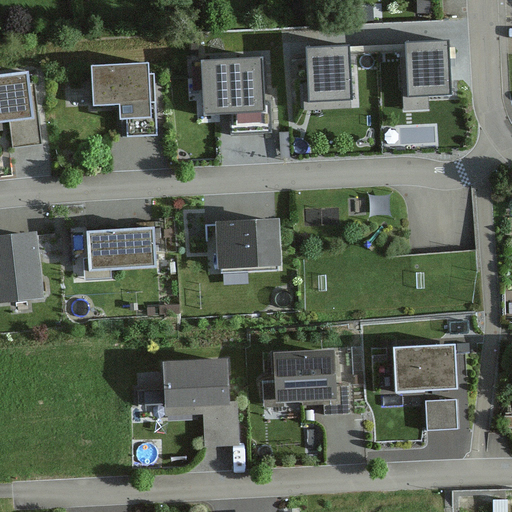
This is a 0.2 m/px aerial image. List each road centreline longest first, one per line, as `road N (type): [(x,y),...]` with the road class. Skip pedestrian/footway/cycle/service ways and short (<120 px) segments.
road 1 (residential): [(510,146),(456,173),(0,196)]
road 2 (residential): [(483,0),(491,101),(510,146)]
